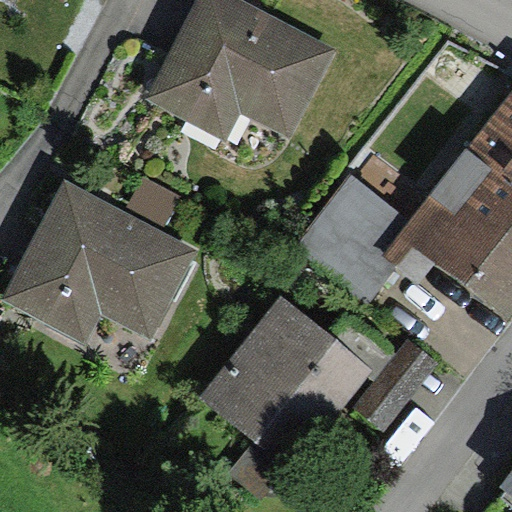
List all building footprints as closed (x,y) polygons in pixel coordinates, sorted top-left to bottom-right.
[(315,70),(206,19),(161,114),(215,140),(229,112),(283,137),(315,70)] [(423,224),(394,263),(491,335),(511,307),(511,112),(477,159),(505,180),(454,248),(423,224)] [(172,269),(64,218),(19,311),(82,341),(96,311),(142,333),(172,269)] [(210,407),(286,465),(353,376),(276,319),(210,407)] [(511,511),(511,491),(497,511),(511,511)]
